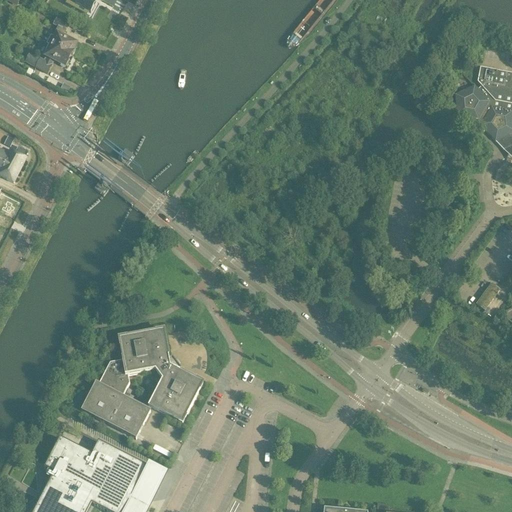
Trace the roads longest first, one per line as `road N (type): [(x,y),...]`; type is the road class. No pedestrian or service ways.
road 1 (secondary): [(176,224),(366,389)]
road 2 (secondary): [(375,377),(176,224)]
road 3 (secondary): [(366,389),(444,440),(511,464)]
road 4 (residential): [(71,141),(151,0)]
road 5 (secondary): [(511,447),(467,431),(375,377)]
road 6 (unclassified): [(295,511),(310,468),(366,389)]
road 7 (secondary): [(176,224),(71,141)]
